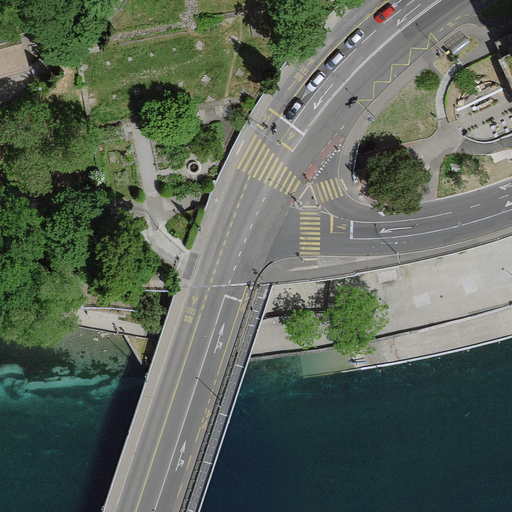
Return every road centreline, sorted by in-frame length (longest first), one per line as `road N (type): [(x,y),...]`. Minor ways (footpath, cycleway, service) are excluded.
road 1 (secondary): [(149,511),(245,225)]
road 2 (secondary): [(308,117),(369,46),(429,0)]
road 3 (tertiary): [(397,229),(346,208),(328,189),(308,117)]
road 4 (tertiary): [(245,225),(397,229)]
road 5 (secondary): [(245,225),(308,117)]
